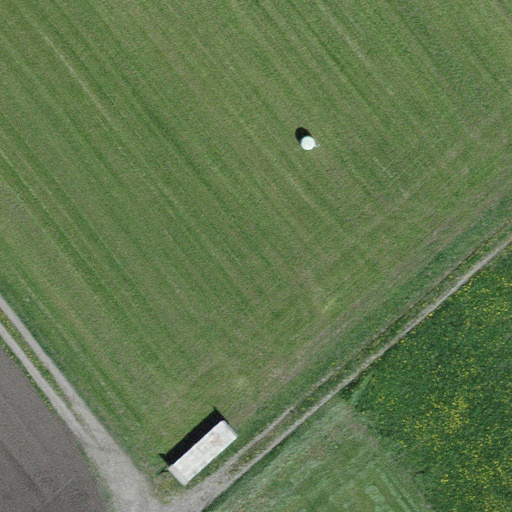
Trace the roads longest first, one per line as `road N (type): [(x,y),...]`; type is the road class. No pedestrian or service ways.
road 1 (track): [(216,511),(511,263)]
road 2 (track): [(193,511),(0,274)]
